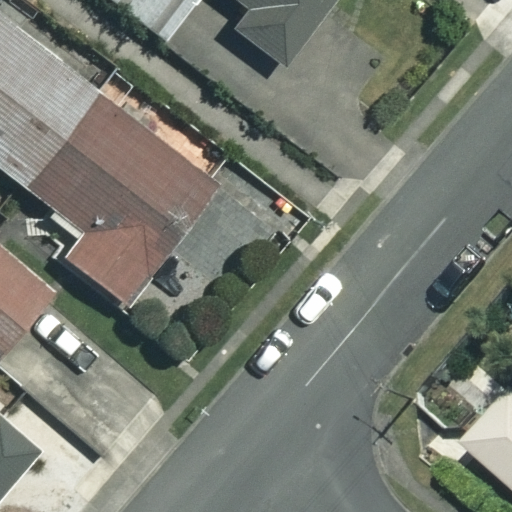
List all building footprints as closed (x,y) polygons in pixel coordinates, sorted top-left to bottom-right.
[(322,0),(101,0),(154,39),(183,0),(228,0),(237,6),(220,29),(272,68),(322,0)] [(204,180),(0,32),(0,177),(45,210),(25,236),(116,301),(204,180)] [(0,342),(43,287),(0,253),(0,342)] [(511,393),(465,446),(511,488),(511,393)] [(0,479),(23,453),(0,433),(0,479)]
